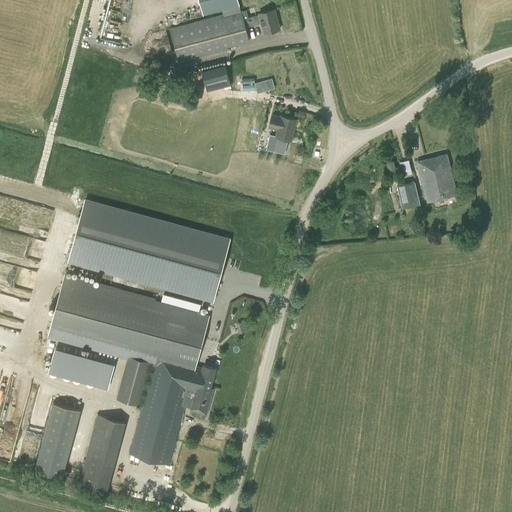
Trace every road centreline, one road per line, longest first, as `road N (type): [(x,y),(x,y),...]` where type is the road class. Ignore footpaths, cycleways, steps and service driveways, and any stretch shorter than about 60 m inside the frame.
road 1 (unclassified): [(230,511),(312,193),(344,144)]
road 2 (unclassified): [(344,144),(394,122),(473,62),(511,48)]
road 3 (track): [(37,184),(86,0)]
road 4 (unclassified): [(344,144),(304,0)]
